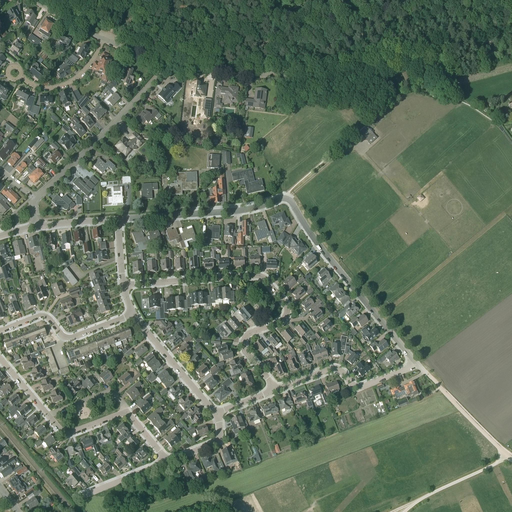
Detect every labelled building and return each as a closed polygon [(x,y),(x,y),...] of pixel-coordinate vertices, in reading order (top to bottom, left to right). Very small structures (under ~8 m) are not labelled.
[(8,13),(7,13),(10,18),(9,19),(11,22),(15,20),(17,25),(21,23),(21,24),(22,23),(19,18),(15,9),(10,12),(10,11),(8,12),(8,13)] [(27,10),(25,15),(29,18),(26,21),(31,24),(30,26),(34,29),(38,23),(34,20),(36,17),(33,16),(34,14),(27,10)] [(40,30),(39,33),(42,35),(49,39),(51,35),(48,33),(53,26),(49,24),(50,22),(45,19),(40,27),(41,28),(40,30)] [(494,36),(483,39),(484,44),(496,41),(494,36)] [(51,47),(50,49),(54,51),(55,49),(60,51),(61,50),(63,50),(61,53),(64,55),(71,41),(68,39),(67,42),(65,41),(66,40),(60,37),(56,45),(54,44),(52,47),(51,47)] [(34,38),(30,43),(37,48),(38,46),(40,42),(34,38)] [(17,41),(11,49),(19,55),(22,51),(20,50),(24,46),(17,41)] [(41,48),(38,46),(37,48),(41,50),(37,56),(39,57),(43,52),(44,52),(47,48),(45,47),(45,48),(43,46),(41,47),(44,49),(43,49),(41,48)] [(70,57),(68,60),(74,65),(76,62),(79,59),(78,58),(79,58),(83,60),(84,57),(85,57),(87,53),(86,53),(88,49),(87,49),(87,48),(84,46),(83,47),(82,46),(76,57),(73,55),(71,58),(70,57)] [(95,63),(92,69),(97,71),(97,72),(97,73),(97,74),(98,74),(99,75),(100,74),(101,74),(101,73),(104,75),(102,80),(106,82),(114,64),(107,60),(106,60),(108,56),(103,54),(101,60),(102,60),(101,62),(99,61),(99,62),(98,65),(95,63)] [(58,74),(57,75),(59,79),(60,78),(61,79),(64,77),(67,76),(67,75),(71,73),(67,67),(68,66),(71,68),(74,65),(68,61),(66,64),(59,68),(61,71),(57,73),(58,74)] [(44,74),(37,69),(38,69),(38,68),(38,67),(38,66),(37,65),(37,64),(36,64),(35,64),(34,64),(33,64),(32,64),(32,65),(31,65),(31,66),(31,67),(31,68),(31,69),(32,69),(32,70),(30,74),(34,77),(35,78),(39,81),(44,74)] [(125,69),(122,78),(124,78),(124,80),(123,80),(123,81),(122,83),(127,85),(126,86),(127,87),(127,88),(128,88),(129,89),(130,88),(131,88),(134,77),(131,76),(133,72),(133,71),(132,71),(132,70),(131,70),(131,71),(130,71),(125,69)] [(409,72),(402,75),(406,82),(410,80),(411,82),(413,81),(409,72)] [(110,84),(114,88),(118,83),(113,79),(110,84)] [(190,95),(190,97),(193,97),(194,97),(197,97),(198,96),(204,97),(206,86),(203,86),(199,86),(199,84),(192,83),(191,90),(191,92),(193,92),(193,95),(191,95),(190,95)] [(0,84),(0,93),(2,95),(5,97),(9,91),(6,88),(3,86),(2,86),(0,84)] [(110,84),(102,92),(104,94),(107,91),(109,89),(111,91),(111,90),(114,88),(110,84)] [(167,85),(158,96),(164,101),(167,104),(171,100),(169,99),(175,93),(180,88),(174,84),(170,88),(167,85)] [(217,88),(216,95),(224,96),(223,101),(237,103),(238,96),(236,96),(237,89),(233,88),(232,90),(217,88)] [(18,91),(16,94),(17,95),(16,97),(20,99),(19,100),(24,103),(24,105),(26,106),(25,110),(27,112),(31,113),(32,108),(35,99),(31,98),(29,97),(30,95),(20,90),(19,91),(18,91)] [(246,100),(245,107),(253,108),(264,110),(266,91),(255,90),(254,101),(246,100)] [(66,92),(59,95),(61,99),(60,99),(61,103),(62,103),(64,108),(71,106),(69,100),(68,96),(66,92)] [(112,96),(107,101),(112,107),(120,99),(114,94),(112,96)] [(52,97),(49,97),(49,96),(44,96),(44,97),(40,96),(40,104),(44,104),(44,105),(48,105),(48,104),(52,104),(52,97)] [(84,96),(77,105),(81,109),(88,100),(84,96)] [(209,119),(211,101),(204,100),(203,105),(203,111),(202,111),(201,118),(206,119),(206,118),(209,119)] [(94,108),(93,108),(102,117),(106,113),(98,104),(97,104),(95,106),(97,107),(95,109),(94,108)] [(40,109),(33,106),(31,114),(37,116),(40,109)] [(89,112),(89,113),(98,121),(102,117),(93,108),(95,110),(93,112),(91,110),(89,112)] [(140,115),(136,119),(142,124),(145,121),(148,124),(154,116),(158,120),(161,117),(154,110),(149,115),(145,111),(141,116),(140,115)] [(86,117),(81,122),(89,130),(94,125),(86,117)] [(74,118),(70,121),(72,123),(74,126),(75,128),(72,130),(80,138),(85,133),(77,125),(79,124),(74,118)] [(7,123),(4,126),(12,133),(15,129),(7,123)] [(71,133),(64,126),(61,128),(67,134),(69,136),(70,137),(72,139),(75,137),(72,134),(71,133)] [(245,127),(243,138),(245,138),(252,139),(253,129),(245,127)] [(367,127),(360,133),(370,145),(377,138),(367,127)] [(123,139),(115,147),(117,149),(116,150),(116,151),(116,152),(117,153),(118,154),(120,153),(120,152),(125,157),(133,149),(133,150),(134,151),(136,150),(136,149),(137,148),(136,147),(135,146),(136,145),(138,148),(144,142),(134,133),(129,139),(131,140),(127,144),(123,139)] [(34,153),(44,142),(45,143),(49,139),(47,137),(45,135),(38,143),(31,150),(34,153)] [(62,146),(67,151),(68,151),(67,151),(71,148),(72,149),(72,148),(74,146),(74,147),(75,146),(74,145),(76,143),(72,139),(70,137),(68,139),(65,136),(62,139),(65,142),(62,146)] [(31,150),(38,143),(35,140),(28,147),(31,150)] [(4,148),(0,153),(0,159),(3,161),(5,158),(15,146),(9,142),(7,144),(6,142),(2,146),(4,148)] [(54,143),(51,145),(57,151),(59,148),(54,143)] [(48,153),(44,158),(47,161),(49,160),(54,164),(56,162),(57,162),(57,161),(58,160),(61,157),(56,152),(52,156),(48,153)] [(12,158),(7,163),(12,167),(20,159),(14,153),(10,157),(12,158)] [(211,155),(211,169),(219,169),(219,156),(211,155)] [(26,158),(15,171),(20,175),(31,162),(26,158)] [(40,159),(36,162),(40,166),(42,168),(46,165),(40,159)] [(98,159),(92,165),(102,174),(108,168),(112,171),(115,168),(108,161),(105,165),(98,159)] [(43,169),(42,168),(40,166),(37,168),(38,169),(35,172),(33,169),(31,167),(29,169),(33,174),(39,180),(43,175),(40,172),(43,169)] [(49,178),(53,174),(48,168),(44,172),(49,178)] [(29,169),(22,176),(24,178),(29,174),(31,176),(33,174),(29,169)] [(251,170),(232,175),(233,182),(243,180),(247,195),(252,194),(259,192),(263,191),(263,188),(262,188),(261,181),(254,183),(251,170)] [(171,187),(168,187),(168,191),(171,191),(171,196),(181,195),(181,189),(189,189),(189,191),(196,190),(196,173),(177,174),(177,185),(171,186),(171,187)] [(31,176),(29,178),(34,184),(39,180),(33,174),(31,176)] [(90,179),(96,185),(98,182),(92,177),(90,179)] [(78,179),(73,185),(87,197),(92,192),(90,191),(94,187),(88,182),(85,185),(78,179)] [(157,184),(142,185),(142,200),(152,200),(151,191),(157,191),(157,184)] [(217,189),(209,189),(210,196),(209,196),(210,201),(213,201),(213,204),(220,203),(219,195),(217,195),(217,189)] [(5,190),(2,194),(4,196),(5,195),(14,204),(16,202),(17,202),(17,201),(19,199),(10,190),(8,192),(5,190)] [(112,199),(108,199),(109,205),(111,204),(111,205),(112,205),(123,205),(122,190),(111,190),(112,199)] [(67,206),(71,202),(65,196),(61,200),(57,196),(51,202),(59,209),(63,209),(64,210),(66,210),(68,208),(68,207),(67,206)] [(0,201),(0,202),(0,201),(0,211),(3,215),(9,209),(5,205),(7,202),(2,197),(0,198),(0,201)] [(283,213),(271,218),(274,226),(278,224),(280,227),(283,226),(284,227),(290,225),(287,219),(285,220),(283,213)] [(259,230),(254,232),(257,242),(267,238),(269,244),(276,242),(272,231),(268,233),(264,221),(256,224),(259,230)] [(248,222),(242,222),(242,231),(241,231),(241,234),(243,234),(243,237),(248,237),(248,231),(250,231),(250,225),(248,225),(248,222)] [(224,237),(231,237),(232,231),(232,227),(232,226),(228,226),(228,227),(225,227),(224,237)] [(202,238),(201,247),(204,247),(205,245),(207,245),(208,239),(218,240),(219,227),(213,227),(213,229),(209,228),(208,235),(205,235),(204,238),(202,238)] [(183,234),(180,235),(183,242),(192,239),(192,241),(195,239),(192,229),(188,230),(187,229),(182,231),(183,234)] [(99,230),(93,231),(94,240),(98,240),(99,251),(107,250),(106,243),(101,244),(100,239),(102,239),(101,235),(100,235),(99,230)] [(171,230),(165,232),(169,242),(173,241),(174,245),(180,244),(182,250),(185,248),(183,242),(180,235),(178,236),(175,230),(171,231),(171,230)] [(149,237),(146,238),(149,245),(158,242),(158,243),(162,242),(158,231),(154,232),(153,231),(148,233),(149,237)] [(137,232),(132,234),(135,245),(140,244),(141,248),(149,245),(146,238),(144,239),(142,232),(138,234),(137,232)] [(81,233),(74,234),(75,243),(79,243),(80,246),(82,246),(82,243),(83,242),(83,239),(82,239),(81,233)] [(283,233),(277,242),(282,246),(288,237),(283,233)] [(62,242),(60,242),(62,251),(66,250),(65,245),(70,245),(68,235),(61,236),(62,242)] [(291,236),(284,246),(289,249),(290,246),(292,247),(291,248),(298,257),(303,252),(304,252),(307,250),(307,249),(305,247),(303,246),(299,241),(297,243),(294,240),(295,238),(291,236)] [(53,237),(46,238),(47,248),(51,247),(52,250),(55,250),(54,247),(55,246),(55,243),(54,243),(53,237)] [(36,238),(28,240),(30,249),(38,247),(39,252),(43,251),(41,243),(37,244),(36,238)] [(21,242),(13,244),(16,256),(14,257),(15,262),(18,262),(17,257),(25,255),(24,249),(22,249),(21,242)] [(3,247),(0,248),(0,252),(0,253),(0,254),(1,257),(3,261),(11,258),(7,246),(6,246),(3,247)] [(61,249),(56,250),(58,259),(63,258),(62,255),(65,254),(64,251),(61,251),(61,249)] [(101,251),(96,252),(96,256),(98,256),(99,263),(104,263),(104,261),(108,261),(107,253),(101,254),(101,251)] [(309,253),(303,258),(305,261),(304,261),(307,265),(306,265),(309,270),(317,263),(314,260),(315,259),(312,255),(311,256),(309,253)] [(256,258),(249,258),(250,266),(259,266),(259,257),(259,256),(256,256),(256,258)] [(267,261),(266,269),(276,269),(276,268),(279,268),(279,260),(276,258),(276,261),(267,261)] [(197,259),(189,259),(189,269),(194,269),(194,270),(198,270),(197,259)] [(243,259),(234,259),(234,267),(244,267),(243,259)] [(183,260),(175,260),(175,270),(180,270),(180,271),(183,271),(183,260)] [(219,264),(218,264),(218,269),(223,269),(223,268),(229,268),(228,260),(218,260),(219,264)] [(169,261),(161,261),(161,271),(166,271),(166,272),(169,272),(169,261)] [(212,261),(204,261),(204,269),(213,269),(212,261)] [(155,262),(147,262),(147,272),(152,272),(152,273),(156,273),(155,262)] [(141,263),(133,263),(134,273),(138,273),(138,274),(142,274),(141,263)] [(8,271),(8,269),(2,271),(5,281),(11,279),(10,276),(11,275),(10,271),(8,271)] [(324,269),(317,274),(320,278),(320,279),(321,281),(319,282),(322,286),(331,279),(327,275),(328,274),(324,269)] [(101,271),(89,276),(91,282),(99,279),(98,275),(101,273),(101,271)] [(99,279),(91,282),(93,288),(102,285),(105,284),(104,280),(103,277),(99,279)] [(291,277),(283,283),(286,287),(285,288),(287,290),(296,283),(291,277)] [(60,284),(52,288),(55,297),(64,293),(60,284)] [(102,285),(93,288),(96,295),(94,295),(94,296),(104,292),(104,291),(103,287),(106,286),(105,284),(102,285)] [(331,286),(322,293),(325,295),(329,291),(336,299),(343,292),(337,285),(332,288),(331,286)] [(43,288),(35,291),(39,300),(46,298),(44,291),(43,288)] [(300,288),(292,294),(295,298),(294,299),(296,301),(305,294),(300,288)] [(230,289),(221,290),(222,304),(222,301),(229,301),(229,303),(234,303),(233,292),(230,292),(230,289)] [(212,294),(209,294),(209,297),(210,297),(210,305),(211,305),(222,304),(221,290),(212,291),(212,294)] [(94,297),(91,298),(92,300),(95,299),(96,302),(105,299),(104,299),(103,295),(107,293),(106,291),(104,291),(104,292),(94,296),(94,297)] [(343,292),(336,299),(342,306),(350,300),(343,292)] [(206,294),(198,295),(198,306),(206,305),(206,308),(211,308),(211,305),(210,305),(210,297),(209,297),(207,297),(206,294)] [(11,305),(8,306),(11,315),(19,312),(16,303),(15,302),(18,301),(15,295),(13,296),(14,299),(9,301),(11,305)] [(189,298),(186,298),(186,301),(187,309),(191,309),(191,306),(198,306),(198,295),(189,295),(189,298)] [(31,297),(22,300),(26,310),(35,306),(31,297)] [(105,299),(96,302),(99,308),(107,305),(105,301),(109,300),(108,297),(104,299),(105,299)] [(159,297),(150,298),(150,309),(158,308),(159,319),(158,320),(164,320),(164,314),(163,314),(163,311),(163,303),(163,300),(160,300),(159,297)] [(183,298),(174,299),(175,310),(182,310),(182,312),(187,312),(187,309),(186,301),(183,301),(183,298)] [(70,299),(60,303),(63,311),(73,307),(70,299)] [(163,303),(163,311),(163,314),(164,314),(168,313),(168,311),(175,310),(174,299),(165,299),(166,302),(163,303)] [(309,299),(301,305),(304,309),(303,309),(305,312),(310,308),(312,310),(319,304),(321,303),(319,300),(314,305),(309,299)] [(107,305),(99,308),(101,315),(109,312),(108,307),(111,306),(111,304),(107,305)] [(314,312),(309,316),(311,319),(312,318),(315,322),(323,316),(318,309),(321,306),(319,304),(312,310),(314,312)] [(349,305),(336,316),(339,320),(346,314),(349,319),(358,311),(353,305),(351,307),(349,305)] [(238,311),(234,314),(241,322),(244,320),(246,322),(253,316),(246,307),(240,313),(238,311)] [(72,316),(68,318),(69,322),(68,322),(68,323),(69,326),(70,326),(71,326),(71,327),(80,323),(78,318),(82,317),(79,310),(71,314),(72,316)] [(233,319),(226,324),(233,332),(241,326),(239,324),(241,322),(234,314),(231,316),(233,319)] [(355,318),(349,323),(353,328),(358,324),(361,328),(368,322),(367,321),(368,321),(366,318),(365,319),(362,315),(356,320),(355,318)] [(164,320),(155,321),(156,326),(158,326),(161,329),(159,330),(164,336),(173,329),(168,323),(167,324),(164,320)] [(326,320),(318,327),(320,330),(321,329),(324,333),(333,325),(333,324),(332,323),(332,322),(331,322),(330,323),(329,321),(328,322),(326,320)] [(219,327),(215,330),(222,338),(224,336),(226,338),(233,332),(226,324),(220,329),(219,327)] [(184,325),(182,326),(182,327),(179,328),(175,331),(177,333),(186,328),(184,325)] [(297,327),(294,329),(301,337),(307,332),(301,325),(297,328),(297,327)] [(42,327),(37,329),(40,339),(46,337),(42,327)] [(366,327),(361,331),(363,335),(361,336),(363,338),(362,338),(365,342),(366,341),(367,343),(369,342),(369,343),(378,335),(377,334),(378,333),(375,330),(375,331),(374,329),(370,332),(368,330),(369,330),(366,327)] [(37,329),(31,331),(35,341),(40,339),(37,329)] [(128,329),(122,331),(126,340),(128,339),(128,340),(132,339),(128,329)] [(283,332),(281,334),(288,343),(294,338),(287,330),(284,333),(283,332)] [(31,331),(25,333),(29,343),(35,341),(31,331)] [(122,331),(117,333),(120,342),(126,340),(122,331)] [(25,333),(20,336),(24,345),(29,343),(25,333)] [(117,333),(111,335),(114,344),(120,342),(117,333)] [(169,341),(168,341),(170,344),(171,343),(174,346),(181,340),(176,334),(169,340),(169,341)] [(111,335),(105,337),(109,346),(114,344),(111,335)] [(269,338),(267,340),(274,348),(280,343),(274,335),(270,338),(269,338)] [(20,336),(14,338),(18,346),(23,344),(23,346),(24,345),(20,336)] [(105,337),(100,339),(104,351),(110,349),(109,346),(105,337)] [(340,344),(332,344),(332,357),(334,357),(338,357),(340,357),(340,346),(345,346),(347,338),(341,337),(340,344)] [(14,338),(9,340),(12,349),(18,346),(14,338)] [(303,344),(296,347),(297,349),(304,345),(307,343),(302,338),(300,340),(304,345),(303,344)] [(100,339),(94,342),(98,351),(98,350),(101,349),(102,352),(104,351),(100,339)] [(6,340),(2,341),(7,352),(10,351),(10,349),(12,349),(9,340),(7,341),(6,340)] [(374,343),(370,347),(374,352),(377,349),(380,353),(388,346),(383,340),(377,345),(374,343)] [(256,343),(253,345),(260,354),(266,348),(260,341),(256,344),(256,343)] [(94,342),(89,344),(92,354),(98,351),(94,342)] [(89,344),(83,346),(87,356),(92,354),(89,344)] [(185,344),(177,352),(179,354),(180,354),(183,357),(191,351),(185,344)] [(137,349),(133,352),(138,358),(147,351),(142,345),(137,349)] [(225,345),(216,349),(218,356),(221,355),(228,352),(227,352),(225,345)] [(83,346),(77,348),(81,358),(87,356),(83,346)] [(318,346),(316,347),(321,360),(328,358),(324,348),(324,349),(323,347),(319,348),(318,346)] [(315,352),(311,354),(315,363),(321,360),(316,347),(314,348),(315,352)] [(345,347),(344,355),(348,356),(348,354),(351,356),(346,361),(352,366),(352,365),(353,365),(355,363),(355,362),(358,358),(352,353),(352,354),(349,351),(349,348),(345,347)] [(77,348),(72,350),(75,360),(81,358),(77,348)] [(68,358),(66,359),(68,365),(71,364),(70,362),(75,360),(72,350),(66,352),(68,358)] [(228,352),(221,355),(223,362),(233,358),(230,352),(228,352)] [(391,354),(389,352),(378,361),(380,363),(382,363),(386,360),(389,364),(391,364),(395,361),(396,362),(399,359),(393,352),(391,354)] [(24,362),(21,363),(24,370),(33,367),(36,366),(33,359),(39,357),(38,353),(29,357),(23,359),(24,362)] [(308,353),(298,356),(303,367),(309,365),(309,363),(312,362),(308,353)] [(151,355),(143,362),(148,367),(155,361),(151,355)] [(194,355),(186,362),(188,365),(189,364),(192,368),(199,361),(194,355)] [(291,361),(287,362),(291,372),(298,369),(295,363),(298,362),(295,356),(290,359),(291,361)] [(276,357),(270,359),(274,370),(276,369),(279,377),(286,374),(282,365),(279,366),(276,357)] [(235,360),(229,363),(230,366),(234,376),(240,373),(239,371),(242,369),(239,362),(237,364),(235,360)] [(155,361),(148,367),(152,373),(160,367),(155,361)] [(361,362),(356,366),(359,369),(356,372),(361,377),(370,370),(365,364),(364,365),(361,362)] [(203,366),(195,372),(198,376),(200,379),(208,372),(203,366)] [(34,373),(31,375),(33,382),(43,378),(40,371),(38,368),(32,370),(34,373)] [(216,369),(211,374),(210,375),(212,377),(219,371),(217,368),(216,369)] [(95,373),(93,375),(101,384),(103,382),(105,384),(112,378),(106,371),(99,377),(95,373)] [(164,371),(156,378),(161,384),(169,377),(166,374),(167,373),(165,371),(164,372),(164,371)] [(248,373),(241,376),(245,386),(249,385),(250,388),(254,386),(248,373)] [(121,377),(118,380),(120,383),(121,382),(124,386),(132,380),(126,374),(121,378),(121,377)] [(80,377),(76,380),(79,383),(83,388),(85,386),(89,390),(97,384),(91,377),(85,382),(80,377)] [(169,377),(161,384),(166,389),(174,383),(173,383),(174,382),(172,379),(171,380),(169,377)] [(211,377),(204,384),(210,391),(217,384),(211,377)] [(43,385),(40,386),(43,393),(53,389),(50,382),(49,382),(48,379),(42,382),(43,385)] [(219,390),(214,395),(218,399),(217,399),(219,402),(222,400),(222,399),(225,396),(226,397),(230,393),(226,389),(233,384),(228,379),(222,384),(224,387),(220,391),(219,390)] [(71,384),(65,389),(71,397),(78,391),(77,390),(81,387),(76,381),(72,385),(71,384)] [(138,382),(125,393),(132,401),(140,395),(136,391),(141,386),(138,382)] [(399,388),(390,391),(393,397),(400,394),(406,391),(407,391),(416,387),(414,382),(404,387),(399,389),(399,388)] [(327,390),(324,391),(327,398),(330,396),(329,394),(339,390),(336,383),(329,385),(325,386),(327,390)] [(7,384),(0,389),(0,391),(4,396),(12,390),(7,384)] [(173,387),(168,391),(171,394),(170,394),(175,400),(183,393),(180,390),(181,390),(179,387),(178,388),(175,390),(173,387)] [(309,390),(311,395),(308,396),(311,402),(313,401),(312,398),(321,394),(318,387),(309,390)] [(406,391),(400,394),(401,397),(405,395),(406,396),(407,396),(409,395),(410,397),(413,395),(414,397),(418,395),(417,392),(418,392),(416,387),(407,391),(406,391)] [(53,396),(50,397),(53,404),(62,401),(59,393),(59,394),(58,390),(52,393),(53,396)] [(291,397),(295,406),(307,401),(308,404),(307,404),(308,408),(307,408),(309,412),(310,412),(311,411),(313,410),(312,407),(311,402),(308,396),(305,397),(304,393),(291,397)] [(15,395),(8,401),(13,407),(20,400),(15,395)] [(149,395),(136,406),(143,414),(150,408),(147,403),(152,399),(149,395)] [(182,398),(177,402),(180,405),(179,405),(184,411),(192,404),(187,399),(185,401),(182,398)] [(286,399),(278,403),(281,411),(285,409),(285,411),(286,411),(288,411),(289,409),(289,408),(290,408),(289,407),(292,405),(290,399),(287,400),(286,399)] [(275,404),(262,409),(265,417),(278,412),(275,404)] [(17,407),(8,414),(11,418),(16,414),(20,418),(29,411),(24,405),(19,410),(17,407)] [(194,407),(179,419),(181,421),(188,416),(192,421),(193,420),(195,422),(201,418),(198,416),(200,414),(194,407)] [(160,408),(147,419),(154,427),(161,421),(157,416),(163,411),(160,408)] [(251,416),(247,418),(249,423),(253,422),(253,423),(262,419),(258,410),(249,413),(251,416)] [(33,415),(25,422),(30,427),(38,421),(33,415)] [(240,417),(230,421),(234,431),(233,431),(234,435),(236,435),(238,434),(239,433),(238,430),(244,427),(240,417)] [(161,421),(154,427),(161,435),(174,424),(171,421),(165,425),(161,421)] [(122,424),(116,429),(122,436),(118,439),(120,442),(130,435),(128,432),(128,431),(122,424)] [(42,426),(34,432),(39,438),(47,431),(42,426)] [(205,426),(196,430),(199,437),(208,433),(205,426)] [(177,429),(164,440),(171,448),(176,444),(176,445),(179,442),(175,437),(180,432),(177,429)] [(105,432),(96,435),(99,443),(108,440),(107,438),(111,437),(109,432),(108,432),(105,433),(105,432)] [(51,436),(43,442),(48,448),(55,442),(51,436)] [(132,436),(127,441),(133,448),(139,444),(132,436)] [(90,438),(81,441),(84,449),(93,446),(90,438)] [(76,446),(67,449),(69,456),(68,456),(68,457),(68,461),(71,460),(70,456),(78,453),(78,452),(81,451),(79,445),(76,446)] [(54,447),(49,451),(52,454),(51,455),(57,463),(63,457),(57,450),(57,451),(54,447)] [(138,456),(136,458),(139,461),(141,459),(141,460),(143,458),(144,459),(146,457),(146,456),(147,455),(142,448),(136,454),(138,456)] [(236,462),(232,451),(230,452),(229,449),(221,452),(223,456),(222,457),(224,464),(227,463),(228,465),(236,462)] [(2,457),(0,459),(0,467),(3,465),(4,467),(11,463),(9,460),(6,463),(2,457)] [(121,457),(114,463),(119,469),(126,463),(121,457)] [(203,460),(202,461),(204,466),(206,467),(206,466),(207,469),(212,466),(215,472),(219,470),(215,461),(211,463),(209,458),(208,458),(203,460)] [(106,463),(98,469),(103,475),(111,469),(106,463)] [(192,471),(188,472),(191,481),(195,480),(193,474),(198,472),(198,470),(199,468),(197,463),(196,463),(190,465),(190,466),(192,471)] [(17,469),(13,471),(15,474),(15,473),(23,468),(21,465),(20,465),(16,468),(17,469)] [(23,468),(15,473),(17,476),(23,472),(24,473),(28,470),(25,466),(24,468),(23,468)] [(9,467),(0,473),(4,479),(13,472),(9,467)] [(86,471),(80,476),(86,482),(90,479),(89,478),(93,474),(89,469),(86,471)] [(68,480),(65,482),(69,487),(72,485),(74,487),(78,483),(80,485),(82,483),(75,474),(67,480),(68,480)] [(15,477),(6,483),(10,489),(19,483),(15,477)] [(19,483),(10,489),(13,492),(14,491),(17,496),(24,491),(21,486),(19,483)] [(32,489),(24,495),(26,498),(34,492),(32,489)] [(34,498),(25,504),(27,507),(30,510),(38,505),(34,498)]
